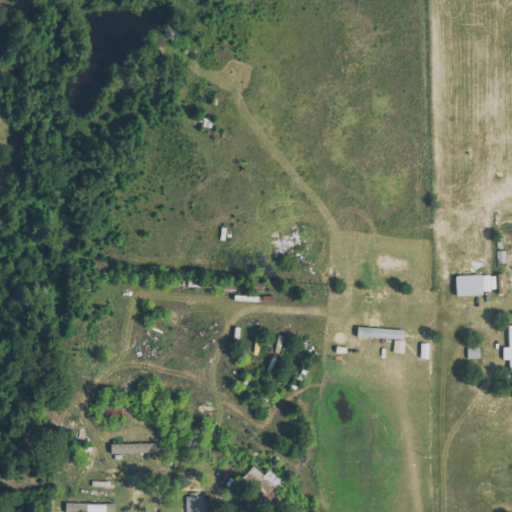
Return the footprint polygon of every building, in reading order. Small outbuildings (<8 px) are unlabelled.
[(493,275),(461,276),(461,295),(493,294),(493,275)] [(159,443),(113,444),(113,454),(160,452),(159,443)] [(286,482),(271,469),(265,476),(258,470),(254,474),(253,473),(247,480),(254,485),(261,477),(275,489),(267,499),(270,502),(276,495),(276,494),(286,482)] [(213,511),(213,496),(189,496),(188,511),(213,511)] [(118,511),(119,503),(69,504),(69,511),(118,511)]
